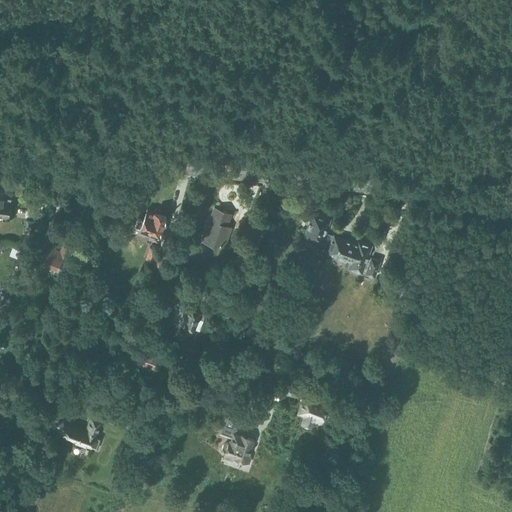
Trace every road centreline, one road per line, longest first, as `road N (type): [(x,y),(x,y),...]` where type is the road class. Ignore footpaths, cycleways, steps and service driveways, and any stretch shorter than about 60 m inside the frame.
road 1 (unclassified): [(0,154),(511,211)]
road 2 (unknown): [(160,0),(220,30),(246,62),(284,87),(333,97),(351,111),(398,115),(473,102)]
road 3 (track): [(235,0),(444,82),(473,102)]
road 4 (unknown): [(267,180),(190,382)]
